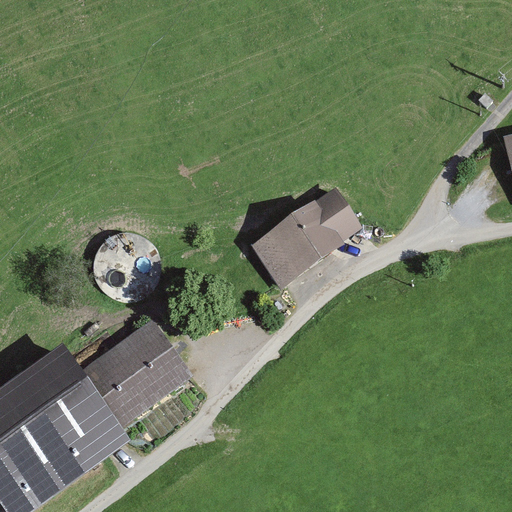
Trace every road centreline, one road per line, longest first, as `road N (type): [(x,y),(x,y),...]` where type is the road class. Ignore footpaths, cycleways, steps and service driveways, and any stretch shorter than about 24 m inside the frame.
road 1 (unclassified): [(89,511),(183,438),(318,300),(436,224)]
road 2 (unclassified): [(436,224),(440,189),(511,98)]
